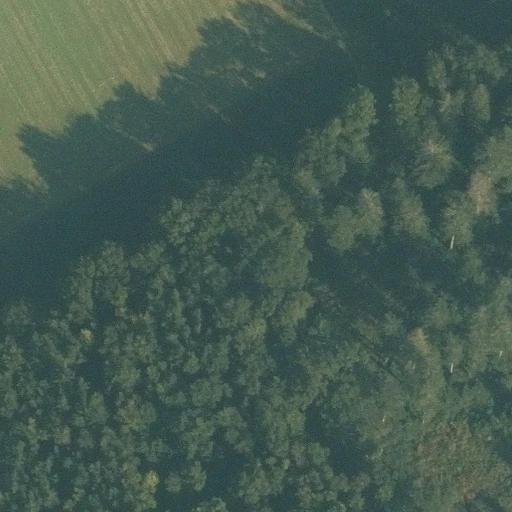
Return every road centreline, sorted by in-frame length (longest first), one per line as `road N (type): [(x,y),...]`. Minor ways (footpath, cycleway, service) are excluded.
road 1 (track): [(0,343),(389,119)]
road 2 (track): [(352,511),(185,237)]
road 3 (track): [(511,51),(389,119),(322,0)]
